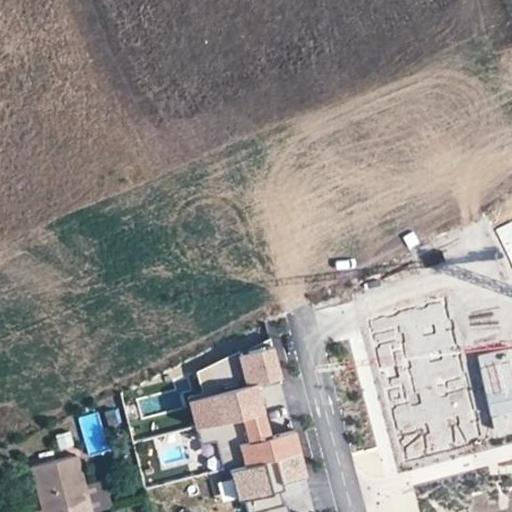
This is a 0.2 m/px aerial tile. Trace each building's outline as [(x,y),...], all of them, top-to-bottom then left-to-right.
[(511,220),(495,228),(511,265),(511,220)] [(444,297),(367,318),(405,461),(482,441),(444,297)] [(276,371),(266,332),(205,362),(219,415),(259,405),(254,383),(252,377),(276,371)] [(205,362),(195,366),(200,387),(185,391),(193,422),(207,418),(219,415),(205,362)] [(276,371),(252,377),(254,383),(278,377),(276,371)] [(219,415),(207,418),(211,432),(220,465),(226,464),(296,445),(290,425),(262,432),(260,424),(264,422),(259,405),(219,415)] [(207,418),(193,422),(197,436),(211,432),(207,418)] [(302,471),(296,445),(226,464),(234,495),(240,494),(244,509),(252,507),(280,500),(275,478),(302,471)] [(32,510),(32,511),(87,511),(89,511),(81,482),(74,455),(30,465),(41,507),(32,510)] [(81,482),(89,511),(109,506),(101,478),(81,482)] [(280,500),(252,507),(253,511),(287,511),(284,499),(280,500)]
